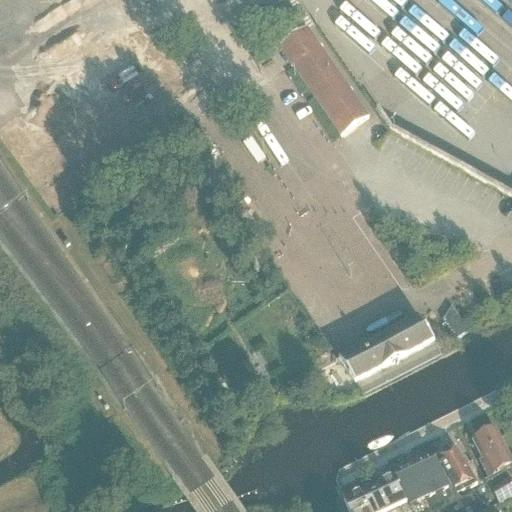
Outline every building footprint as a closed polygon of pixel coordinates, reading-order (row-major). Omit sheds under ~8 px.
[(369,118),(307,30),(280,49),(341,138),(369,118)] [(443,321),(456,341),(469,333),(456,313),(443,321)] [(339,362),(355,384),(381,370),(383,374),(409,360),(407,357),(434,343),(418,319),(339,362)] [(511,466),(511,461),(496,431),(493,432),(489,430),(483,433),(483,438),(474,442),(480,453),(476,455),(489,479),(485,481),(499,506),(511,498),(511,483),(510,481),(506,483),(501,473),(511,466)] [(475,486),(455,448),(435,459),(452,490),(450,491),(461,511),(484,511),(474,493),(462,500),(459,495),(475,486)] [(450,491),(452,490),(435,459),(414,468),(429,500),(432,506),(441,502),(438,496),(450,491)] [(414,468),(395,477),(410,509),(429,500),(414,468)] [(395,477),(378,485),(390,511),(410,511),(409,509),(410,509),(395,477)] [(390,511),(378,485),(361,493),(369,511),(390,511)] [(369,511),(361,493),(343,501),(348,511),(369,511)]
